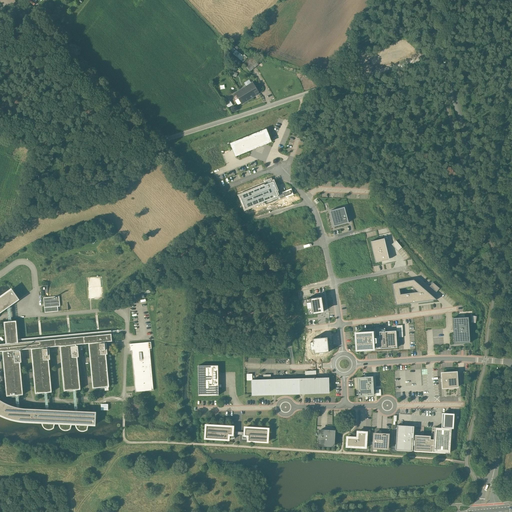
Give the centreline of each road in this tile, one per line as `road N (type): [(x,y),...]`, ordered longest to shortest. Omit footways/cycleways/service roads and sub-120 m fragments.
road 1 (residential): [(440,55),(148,141),(35,19),(5,0)]
road 2 (tertiary): [(511,277),(440,55)]
road 3 (track): [(288,315),(265,262),(148,141)]
road 4 (track): [(145,336),(281,349),(290,346),(288,315)]
road 5 (residential): [(354,364),(511,363)]
road 6 (track): [(0,97),(2,107),(54,133),(69,124),(24,83)]
road 7 (tertiary): [(483,511),(511,386)]
